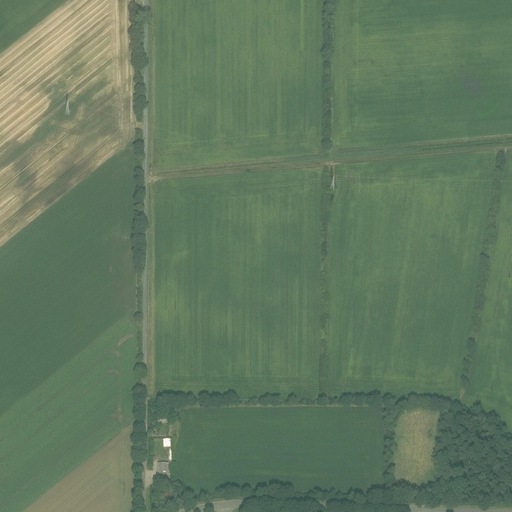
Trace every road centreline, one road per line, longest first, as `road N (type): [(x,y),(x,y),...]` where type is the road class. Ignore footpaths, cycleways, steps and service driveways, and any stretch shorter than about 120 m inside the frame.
road 1 (unclassified): [(141,0),(140,511)]
road 2 (unclassified): [(450,511),(258,503),(185,511)]
